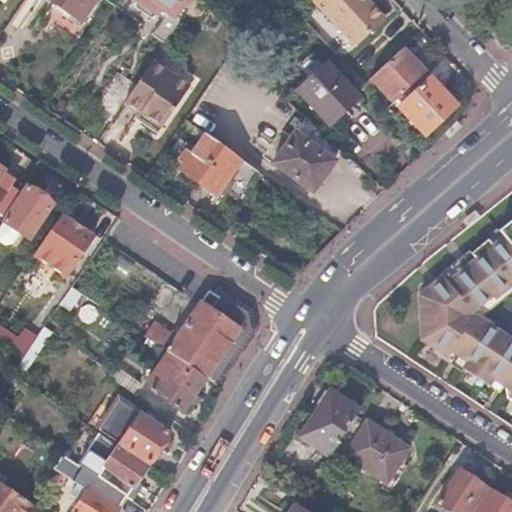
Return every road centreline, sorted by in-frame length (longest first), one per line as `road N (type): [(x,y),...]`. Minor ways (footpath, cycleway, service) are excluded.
road 1 (residential): [(0,111),(300,314)]
road 2 (primary): [(511,112),(348,256),(300,314)]
road 3 (primary): [(319,327),(358,282),(511,149)]
road 4 (primary): [(300,314),(180,511)]
road 5 (residential): [(319,327),(511,453)]
road 6 (primary): [(203,511),(319,327)]
road 7 (residential): [(511,96),(422,0)]
